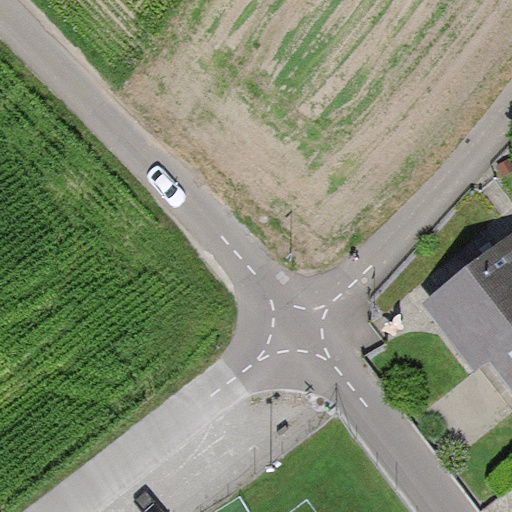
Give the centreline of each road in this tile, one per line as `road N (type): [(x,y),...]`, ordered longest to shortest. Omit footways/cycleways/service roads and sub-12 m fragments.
road 1 (residential): [(299,330),(235,251),(0,6)]
road 2 (track): [(299,330),(374,265),(511,104)]
road 3 (residential): [(63,511),(299,330)]
road 4 (residential): [(449,511),(299,330)]
